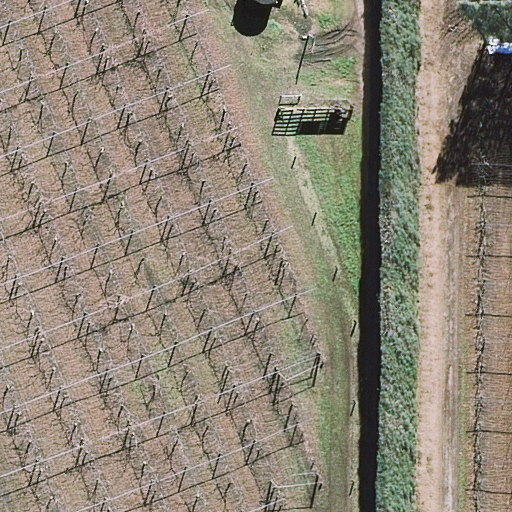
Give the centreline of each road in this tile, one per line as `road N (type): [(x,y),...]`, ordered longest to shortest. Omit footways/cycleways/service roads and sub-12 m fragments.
road 1 (track): [(440,511),(448,0)]
road 2 (track): [(372,0),(371,511)]
